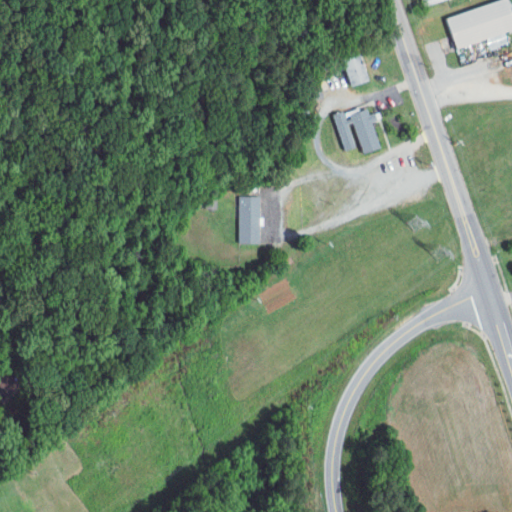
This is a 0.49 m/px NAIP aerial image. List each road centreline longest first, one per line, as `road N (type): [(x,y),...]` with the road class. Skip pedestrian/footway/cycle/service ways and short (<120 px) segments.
road 1 (tertiary): [(390,0),(511,370)]
road 2 (residential): [(336,511),(334,442),(345,400),(369,364),(413,327),(486,291)]
